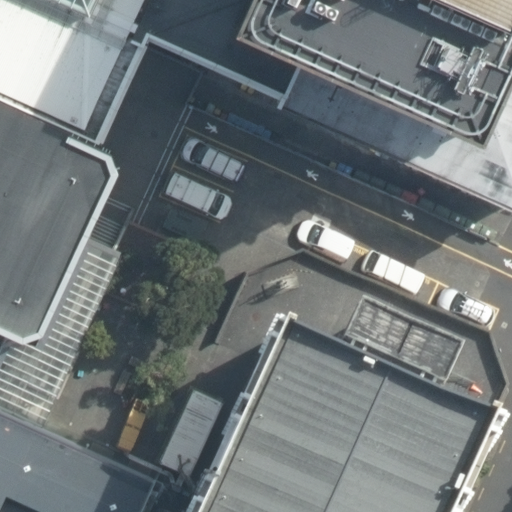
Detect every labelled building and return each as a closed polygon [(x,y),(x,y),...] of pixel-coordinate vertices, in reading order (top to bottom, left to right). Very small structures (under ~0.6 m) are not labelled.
[(0,0),(0,88),(105,135),(112,116),(147,41),(143,39),(144,36),(130,29),(137,15),(132,13),(138,0),(0,0)] [(511,0),(138,0),(132,13),(137,15),(130,29),(144,36),(146,31),(277,89),(273,97),(511,200),(511,0)] [(0,347),(8,329),(20,334),(40,328),(83,232),(115,163),(105,135),(0,88),(0,347)] [(0,347),(0,402),(42,420),(103,290),(121,249),(115,246),(83,232),(40,328),(20,334),(8,329),(0,347)] [(278,329),(208,493),(199,511),(459,511),(499,427),(490,423),(426,394),(429,387),(437,391),(455,353),(353,308),(336,346),(343,349),(340,357),(278,329)] [(0,511),(140,511),(159,472),(42,420),(0,402),(0,511)] [(199,511),(208,493),(159,472),(140,511),(199,511)]
